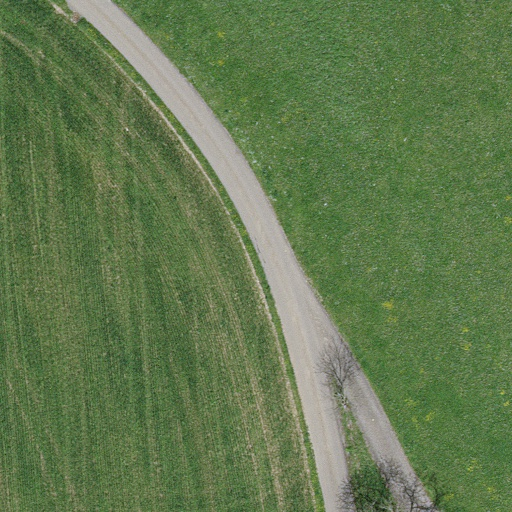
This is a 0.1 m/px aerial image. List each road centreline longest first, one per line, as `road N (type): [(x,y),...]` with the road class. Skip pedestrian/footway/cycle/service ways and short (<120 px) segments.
road 1 (unclassified): [(340,511),(305,330),(259,219),(189,106),(83,0)]
road 2 (track): [(305,330),(355,387),(429,511)]
